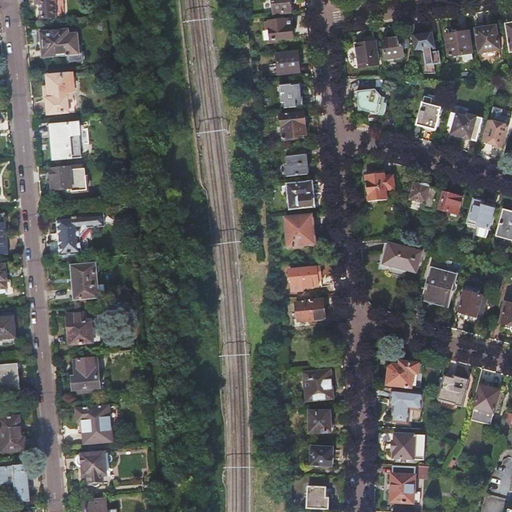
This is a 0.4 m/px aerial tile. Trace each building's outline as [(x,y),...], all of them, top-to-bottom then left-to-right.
[(36,0),(36,4),(41,4),(41,8),(39,8),(40,19),(57,18),(63,17),(62,7),(65,7),(64,0),(36,0)] [(289,0),(271,0),(273,15),(291,13),(289,0)] [(269,22),(265,23),(265,31),(270,31),(271,40),(292,38),(292,37),(293,37),(293,29),(291,29),(290,20),(269,22)] [(478,30),(476,30),(480,53),(500,50),(496,27),(488,28),(487,26),(486,25),(485,25),(483,24),(481,25),(480,25),(479,27),(478,28),(478,30)] [(69,29),(40,32),(43,58),(69,55),(70,62),(84,60),(83,53),(80,53),(78,33),(70,34),(69,29)] [(432,32),(413,35),(415,51),(434,48),(432,32)] [(468,32),(446,36),(449,57),(472,54),(468,32)] [(402,38),(382,41),(385,60),(404,57),(403,50),(404,50),(406,49),(407,48),(408,47),(409,45),(409,44),(409,42),(408,40),(406,39),(404,38),(402,38)] [(375,42),(355,45),(359,67),(378,64),(375,42)] [(297,53),(276,55),(278,75),(299,73),(297,53)] [(50,99),(48,99),(49,113),(51,113),(68,111),(67,98),(71,98),(70,90),(77,89),(76,74),(69,75),(48,76),(49,86),(50,99)] [(301,84),(270,87),(271,98),(273,98),(274,108),(284,107),(284,104),(299,102),(298,92),(302,92),(301,84)] [(375,90),(357,92),(359,107),(363,111),(377,115),(377,113),(379,113),(381,105),(379,105),(381,97),(375,90)] [(439,117),(441,108),(431,105),(433,99),(425,97),(417,126),(436,131),(439,117)] [(304,113),(280,116),(283,140),(298,139),(298,136),(306,135),(304,123),(306,121),(306,117),(304,116),(304,113)] [(452,113),(449,126),(453,127),(451,134),(471,140),(477,117),(467,115),(467,117),(452,113)] [(491,113),(483,142),(485,142),(484,143),(494,146),(494,144),(502,146),(507,127),(499,125),(501,116),(491,113)] [(78,123),(49,126),(50,140),(55,140),(56,160),(82,157),(78,123)] [(287,164),(285,164),(287,177),(307,175),(305,155),(287,157),(287,164)] [(71,168),(51,170),(53,191),(73,189),(71,168)] [(371,175),(365,176),(368,202),(386,200),(386,190),(394,189),(393,177),(384,177),(384,174),(378,174),(378,172),(370,173),(371,175)] [(311,183),(288,186),(290,208),(300,207),(299,197),(312,196),(311,183)] [(410,186),(408,195),(411,195),(410,200),(417,202),(416,205),(424,207),(425,204),(426,204),(427,201),(436,203),(439,192),(436,191),(437,190),(430,188),(428,186),(426,185),(423,185),(421,185),(414,184),(414,186),(410,186)] [(444,192),(439,210),(458,214),(462,198),(455,196),(455,195),(444,192)] [(474,200),(468,221),(477,224),(477,226),(478,226),(477,228),(475,235),(486,238),(494,209),(483,205),(483,202),(481,200),(477,199),(475,200),(474,200)] [(511,211),(504,210),(495,240),(511,244),(511,214),(511,213),(511,211)] [(5,215),(0,215),(0,254),(8,254),(5,215)] [(60,256),(61,256),(81,254),(82,254),(81,238),(88,228),(104,226),(103,215),(57,219),(60,256)] [(312,216),(285,219),(288,247),(314,244),(312,216)] [(389,244),(384,264),(416,273),(422,253),(389,244)] [(426,290),(425,296),(439,301),(438,304),(447,307),(452,291),(453,291),(454,291),(455,290),(456,289),(456,287),(456,286),(455,285),(454,284),(456,277),(458,277),(462,263),(446,259),(442,273),(432,270),(428,284),(426,284),(425,290),(426,290)] [(96,265),(69,267),(70,277),(73,277),(75,299),(98,297),(96,274),(98,274),(99,272),(100,271),(100,269),(99,268),(98,266),(97,265),(96,265)] [(320,268),(289,271),(290,282),(291,281),(292,291),(303,290),(303,288),(318,287),(317,276),(321,276),(320,268)] [(458,312),(477,317),(480,307),(483,308),(486,297),(480,295),(481,290),(465,286),(463,295),(460,295),(456,308),(459,309),(458,312)] [(303,301),(296,302),(297,320),(305,319),(305,320),(325,318),(325,317),(326,316),(325,309),(324,308),(325,307),(325,300),(323,300),(323,299),(303,301)] [(511,303),(506,302),(500,324),(511,327),(511,331),(511,330),(511,303)] [(86,313),(67,315),(70,345),(79,344),(79,346),(85,345),(85,343),(94,342),(92,320),(87,321),(86,313)] [(14,317),(0,318),(0,339),(15,338),(14,317)] [(74,390),(79,389),(93,388),(99,387),(96,360),(93,360),(93,359),(78,361),(75,362),(76,377),(73,378),(74,390)] [(388,368),(386,385),(405,387),(405,389),(408,389),(408,387),(411,388),(413,374),(417,374),(418,364),(400,362),(399,366),(392,365),(388,368)] [(10,365),(0,365),(0,386),(9,386),(9,391),(20,390),(18,369),(11,369),(10,365)] [(330,371),(304,373),(306,402),(333,399),(330,371)] [(462,407),(465,395),(463,394),(464,391),(466,391),(466,390),(469,380),(445,374),(439,400),(456,404),(456,405),(462,407)] [(493,413),(494,411),(499,393),(499,391),(481,386),(475,408),(493,413)] [(423,395),(393,392),(391,407),(394,408),(393,422),(408,424),(410,409),(421,410),(423,395)] [(499,393),(494,411),(498,413),(504,394),(499,393)] [(109,406),(77,410),(78,421),(82,421),(85,444),(112,441),(109,406)] [(330,412),(309,412),(310,433),(330,432),(330,412)] [(19,417),(0,418),(0,431),(0,432),(2,452),(25,450),(24,439),(21,439),(19,417)] [(394,434),(393,459),(423,461),(425,436),(394,434)] [(511,449),(498,446),(485,494),(511,501),(511,449)] [(312,447),(311,465),(332,466),(333,448),(312,447)] [(77,458),(77,460),(77,462),(78,464),(79,465),(81,467),(82,467),(84,467),(84,477),(89,477),(89,484),(92,484),(93,485),(94,486),(95,487),(97,487),(98,486),(99,485),(100,484),(100,483),(102,482),(102,475),(106,475),(104,453),(80,456),(79,457),(77,458)] [(25,465),(0,467),(0,484),(14,483),(15,502),(30,501),(27,471),(25,471),(25,465)] [(393,467),(391,502),(413,503),(413,502),(419,502),(419,493),(414,493),(415,468),(393,467)] [(308,487),(307,508),(328,509),(329,499),(326,498),(326,488),(308,487)] [(511,511),(511,501),(485,494),(480,511),(511,511)] [(106,511),(106,501),(85,503),(85,511),(106,511)]
